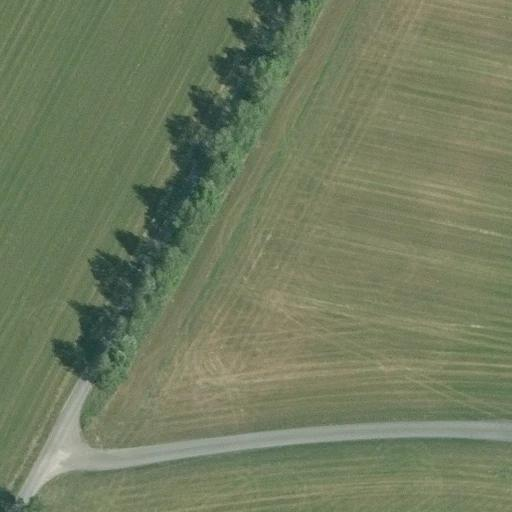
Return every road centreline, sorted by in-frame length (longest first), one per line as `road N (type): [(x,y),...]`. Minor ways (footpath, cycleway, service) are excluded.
road 1 (unclassified): [(45,458),(285,0)]
road 2 (unclassified): [(45,458),(86,461),(327,433),(511,434)]
